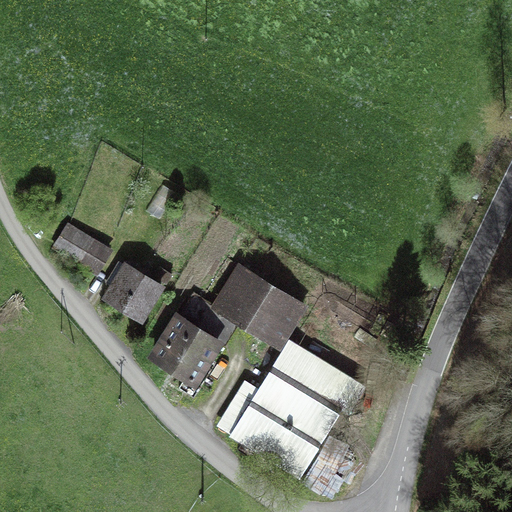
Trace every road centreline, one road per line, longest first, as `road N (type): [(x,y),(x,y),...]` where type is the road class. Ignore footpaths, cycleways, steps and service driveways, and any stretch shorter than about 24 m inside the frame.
road 1 (unclassified): [(297,511),(171,416),(48,275),(0,198)]
road 2 (tertiary): [(395,511),(442,338),(511,188)]
